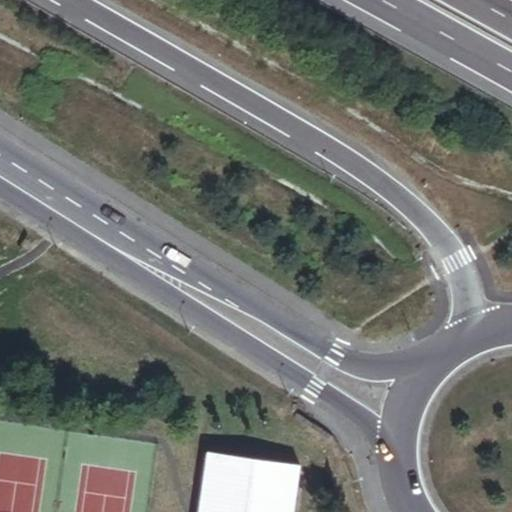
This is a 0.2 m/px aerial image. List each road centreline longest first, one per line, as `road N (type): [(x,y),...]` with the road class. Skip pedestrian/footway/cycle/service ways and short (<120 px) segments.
road 1 (trunk): [(65,0),(401,202),(454,257),(474,342)]
road 2 (secondary): [(0,165),(323,373)]
road 3 (trunk): [(381,0),(511,69)]
